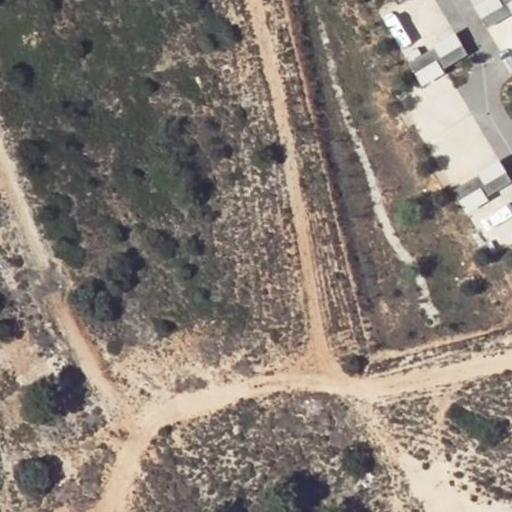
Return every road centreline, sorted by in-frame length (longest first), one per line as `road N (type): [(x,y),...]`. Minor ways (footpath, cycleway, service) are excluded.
road 1 (track): [(107,511),(158,416),(265,386),(386,384),(511,359)]
road 2 (track): [(0,152),(90,364),(178,511)]
road 3 (track): [(254,0),(334,389)]
